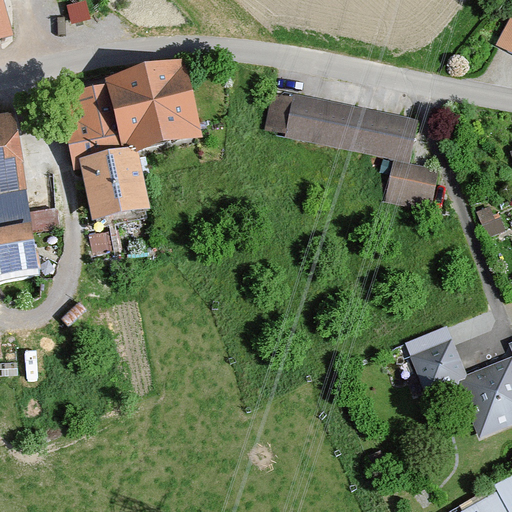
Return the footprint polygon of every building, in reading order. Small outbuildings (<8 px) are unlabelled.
[(0,0),(0,36),(12,32),(3,0),(0,0)] [(511,25),(501,47),(511,52),(511,25)] [(129,149),(201,133),(188,79),(174,82),(172,74),(134,83),(135,90),(116,94),(129,149)] [(415,168),(425,123),(300,96),(290,141),(415,168)] [(0,201),(33,196),(20,115),(0,118),(0,201)] [(99,230),(156,218),(143,151),(85,162),(99,230)] [(0,285),(47,277),(37,225),(0,231),(0,285)] [(460,382),(467,379),(451,339),(409,356),(426,396),(460,382)] [(511,425),(511,361),(467,379),(460,382),(482,438),(511,425)]
